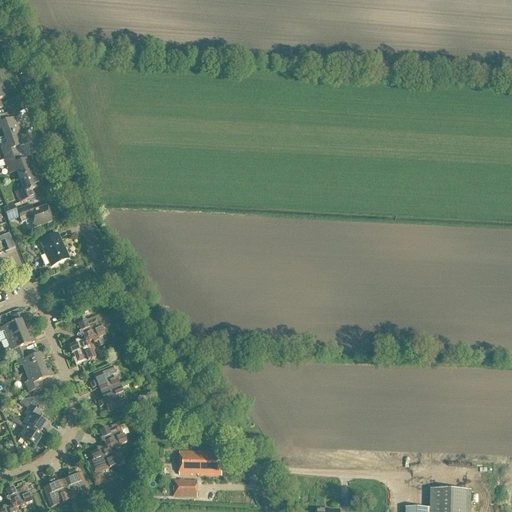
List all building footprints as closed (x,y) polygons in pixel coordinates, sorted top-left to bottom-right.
[(4,115),(0,116),(0,130),(1,130),(4,138),(19,132),(14,119),(7,122),(4,116),(4,115)] [(7,145),(0,147),(4,158),(5,161),(19,156),(16,149),(24,146),(19,132),(4,138),(7,145)] [(5,161),(3,161),(8,175),(16,172),(19,179),(34,174),(29,160),(21,163),(19,156),(5,161)] [(39,189),(34,174),(19,179),(23,190),(15,193),(19,204),(34,198),(32,191),(39,189)] [(13,206),(4,210),(9,223),(19,220),(13,206)] [(17,212),(21,224),(30,220),(33,230),(51,223),(46,207),(33,212),(31,206),(17,212)] [(3,237),(5,243),(11,240),(9,234),(3,237)] [(51,268),(68,260),(63,248),(60,249),(54,235),(39,243),(51,268)] [(4,332),(7,340),(25,333),(23,326),(27,325),(22,313),(10,318),(12,324),(0,329),(0,333),(0,334),(4,332)] [(93,344),(98,342),(101,347),(104,346),(107,342),(97,317),(89,320),(90,322),(86,324),(85,322),(75,326),(79,336),(83,337),(84,341),(88,343),(92,342),(93,344)] [(28,339),(25,333),(7,340),(10,348),(6,349),(8,353),(11,352),(14,358),(26,353),(24,347),(34,343),(32,337),(28,339)] [(90,347),(88,343),(84,341),(80,342),(78,341),(67,345),(71,355),(73,355),(74,358),(73,359),(76,367),(95,359),(92,352),(94,351),(92,346),(90,347)] [(28,358),(26,353),(14,358),(18,368),(22,366),(25,374),(43,366),(40,360),(44,358),(42,353),(28,358)] [(43,366),(25,374),(28,382),(24,383),(28,393),(40,389),(38,383),(52,377),(50,372),(46,373),(43,366)] [(112,368),(93,376),(95,383),(90,385),(93,392),(98,390),(100,395),(119,387),(116,380),(114,381),(112,377),(115,376),(112,368)] [(122,395),(119,387),(100,395),(102,399),(97,402),(100,409),(105,407),(108,414),(127,406),(124,399),(121,400),(119,396),(122,395)] [(22,424),(45,440),(39,435),(42,430),(46,432),(49,427),(37,419),(41,413),(30,406),(24,415),(27,417),(22,424)] [(20,428),(20,427),(23,430),(18,437),(34,448),(39,442),(42,444),(45,440),(22,424),(22,425),(14,419),(12,422),(20,428)] [(104,444),(105,448),(110,450),(114,449),(115,451),(120,449),(119,447),(126,444),(118,425),(111,428),(111,430),(107,431),(107,429),(97,433),(101,443),(104,444)] [(16,457),(12,445),(5,448),(9,460),(16,457)] [(92,474),(96,472),(97,475),(116,467),(117,469),(125,466),(120,455),(115,453),(112,454),(110,450),(105,448),(101,450),(99,449),(88,452),(92,462),(88,464),(92,474)] [(223,477),(223,454),(181,454),(180,476),(223,477)] [(66,480),(62,482),(70,501),(77,498),(76,495),(80,494),(81,496),(89,493),(81,474),(74,477),(72,472),(64,475),(66,480)] [(70,501),(62,482),(57,484),(55,478),(48,481),(50,486),(42,489),(50,509),(58,506),(57,503),(61,501),(62,504),(70,501)] [(199,499),(199,482),(175,482),(175,498),(199,499)] [(11,507),(16,509),(19,507),(20,509),(25,507),(25,505),(32,502),(24,483),(17,486),(18,488),(13,489),(13,488),(3,492),(6,501),(10,503),(11,507)] [(406,511),(471,511),(472,492),(431,491),(430,511),(406,510),(406,511)]
